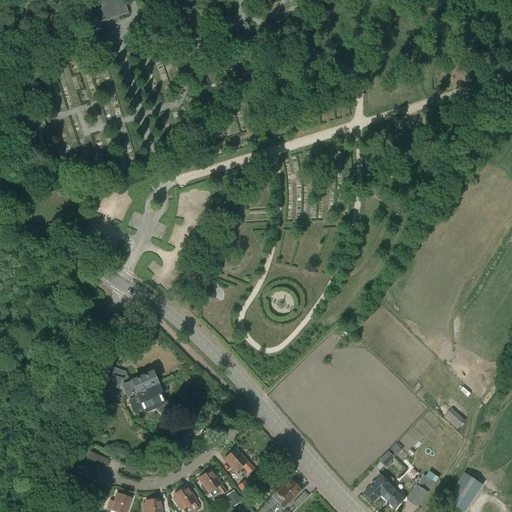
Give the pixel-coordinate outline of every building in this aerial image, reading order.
[(92,11),(96,24),(128,14),(123,0),(98,0),(102,8),(92,11)] [(116,401),(136,392),(156,384),(151,373),(131,382),(126,371),(124,372),(113,377),(106,380),(116,401)] [(156,384),(136,392),(138,396),(128,401),(133,413),(153,404),(155,407),(167,402),(159,382),(156,384)] [(443,418),(457,430),(465,420),(452,409),(443,418)] [(83,442),(91,445),(94,436),(87,433),(83,442)] [(182,447),(171,439),(163,449),(175,457),(182,447)] [(396,444),(389,452),(394,458),(402,450),(396,444)] [(94,463),(97,454),(77,447),(74,455),(94,463)] [(223,459),(236,472),(244,465),(248,470),(251,467),(247,462),(235,449),(223,459)] [(394,458),(389,452),(379,461),(385,467),(394,458)] [(220,485),(221,485),(210,470),(198,479),(208,494),(217,488),(220,493),(224,490),(220,485)] [(462,511),(465,511),(483,485),(464,473),(446,501),(462,511)] [(64,487),(74,491),(79,479),(70,475),(64,487)] [(373,503),(381,495),(391,485),(382,475),(363,494),(373,503)] [(280,504),(283,507),(287,503),(288,503),(300,491),(289,480),(277,493),(284,500),(280,504)] [(244,481),(237,486),(245,497),(252,492),(244,481)] [(391,485),(381,495),(395,509),(405,499),(401,495),(402,494),(392,484),(391,485)] [(408,500),(419,507),(428,492),(417,485),(408,500)] [(196,502),(196,501),(186,486),(173,495),(183,510),(192,504),(195,509),(199,507),(196,502)] [(233,490),(226,495),(234,506),(241,501),(233,490)] [(126,511),(131,499),(116,494),(114,501),(109,500),(106,509),(113,511),(126,511)] [(161,511),(160,499),(145,501),(145,511),(161,511)]
